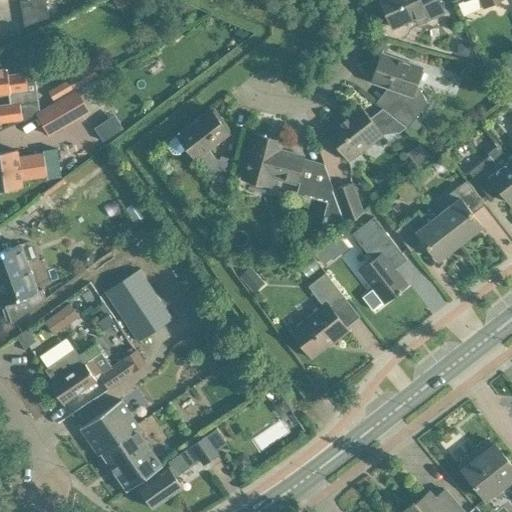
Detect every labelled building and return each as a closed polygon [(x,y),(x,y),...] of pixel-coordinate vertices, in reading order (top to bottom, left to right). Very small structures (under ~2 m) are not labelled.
[(19,0),(24,26),(48,17),(45,0),(19,0)] [(418,24),(443,13),(437,0),(379,0),(392,28),(415,17),(418,24)] [(8,6),(0,5),(0,37),(9,38),(8,6)] [(457,42),(454,55),(468,58),(471,45),(457,42)] [(384,46),(371,82),(394,90),(393,93),(382,108),(382,109),(406,127),(408,129),(427,103),(416,83),(422,67),(382,54),(385,46),(384,46)] [(70,79),(49,91),(54,100),(99,74),(93,64),(69,78),(70,79)] [(468,80),(470,68),(444,65),(443,77),(468,80)] [(0,122),(22,119),(20,104),(38,102),(35,77),(25,79),(24,73),(7,75),(6,69),(0,69),(0,94),(9,93),(11,104),(0,105),(0,122)] [(37,112),(50,134),(90,112),(86,103),(107,92),(99,78),(37,112)] [(335,121),(324,130),(348,162),(383,135),(399,132),(406,127),(382,109),(370,118),(361,106),(337,124),(335,121)] [(168,144),(168,147),(173,153),(176,154),(180,154),(187,148),(195,159),(197,158),(213,178),(210,186),(226,190),(234,160),(220,156),(220,160),(215,159),(208,149),(229,133),(220,122),(223,120),(214,109),(212,111),(210,109),(209,110),(177,135),(169,140),(168,144)] [(253,134),(241,178),(270,186),(273,177),(296,183),(296,181),(300,182),(297,193),(328,201),(323,221),(325,227),(344,220),(334,191),(330,192),(332,187),(324,165),(302,159),(303,156),(287,152),(287,153),(280,151),(282,142),(253,134)] [(489,156),(468,172),(490,200),(491,199),(488,195),(497,188),(510,204),(511,202),(511,164),(509,161),(498,146),(488,154),(489,156)] [(111,149),(93,158),(99,169),(116,161),(111,149)] [(0,190),(22,187),(21,180),(46,176),(44,164),(39,165),(37,154),(17,157),(16,150),(0,152),(0,190)] [(451,205),(438,215),(460,243),(482,226),(472,214),(485,204),(466,180),(444,197),(451,205)] [(352,183),(333,190),(334,191),(344,220),(346,225),(363,212),(352,183)] [(136,202),(126,209),(136,223),(146,215),(136,202)] [(438,260),(460,243),(438,215),(426,224),(418,213),(395,231),(410,251),(423,241),(438,260)] [(374,217),(352,235),(366,253),(372,261),(359,271),(373,289),(363,297),(373,310),(397,292),(398,294),(401,292),(400,290),(407,285),(394,269),(390,264),(403,255),(388,236),(374,217)] [(11,323),(46,298),(42,289),(37,291),(21,244),(0,251),(0,305),(4,304),(6,308),(2,309),(6,321),(10,319),(11,323)] [(323,249),(315,255),(323,265),(331,259),(323,249)] [(138,269),(105,292),(139,342),(172,319),(138,269)] [(323,306),(290,332),(311,358),(334,339),(335,341),(349,330),(331,308),(345,298),(325,273),(308,287),(323,306)] [(70,302),(45,321),(55,334),(80,315),(70,302)] [(109,314),(98,322),(104,331),(115,324),(109,314)] [(27,329),(16,336),(24,347),(34,340),(27,329)] [(63,402),(100,378),(107,389),(145,365),(137,354),(113,371),(95,345),(81,354),(77,348),(45,369),(55,384),(51,386),(63,402)] [(127,434),(126,432),(137,424),(120,399),(79,427),(99,455),(101,453),(127,434)] [(142,430),(137,424),(126,432),(127,434),(101,453),(126,490),(162,466),(139,432),(142,430)] [(217,454),(215,451),(228,442),(217,428),(192,445),(168,462),(170,465),(138,487),(153,509),(182,488),(175,477),(200,459),(204,464),(217,454)] [(460,468),(485,499),(511,477),(511,465),(493,442),(460,468)] [(464,511),(444,489),(435,497),(429,491),(414,504),(413,502),(401,511),(464,511)]
